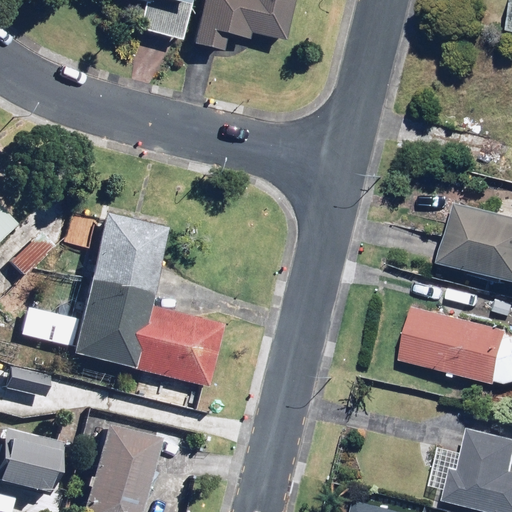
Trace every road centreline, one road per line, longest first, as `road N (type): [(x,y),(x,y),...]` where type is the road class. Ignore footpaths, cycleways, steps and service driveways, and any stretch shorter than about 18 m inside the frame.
road 1 (residential): [(258,511),(336,166)]
road 2 (residential): [(0,63),(56,93),(336,166)]
road 3 (residential): [(336,166),(381,0)]
